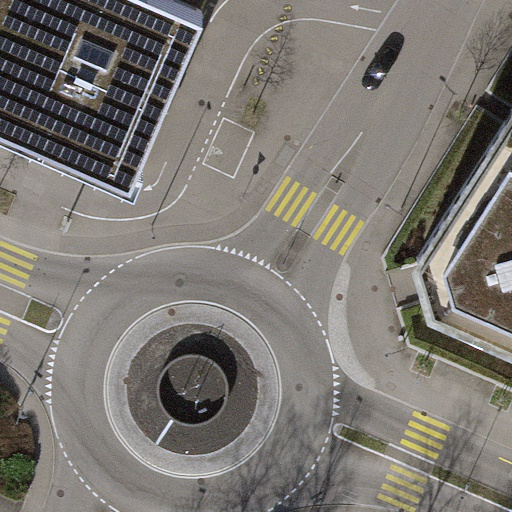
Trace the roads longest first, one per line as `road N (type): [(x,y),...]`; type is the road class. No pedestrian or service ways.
road 1 (residential): [(256,292),(449,0)]
road 2 (tertiary): [(511,473),(310,382)]
road 3 (tertiary): [(134,493),(170,506),(208,507),(245,496),(276,473),(298,442)]
road 4 (tertiary): [(298,442),(453,511)]
road 5 (tertiary): [(256,292),(223,277),(187,274),(151,281),(120,299)]
road 6 (tertiary): [(75,386),(90,448),(134,493)]
road 7 (tertiary): [(120,299),(0,263)]
